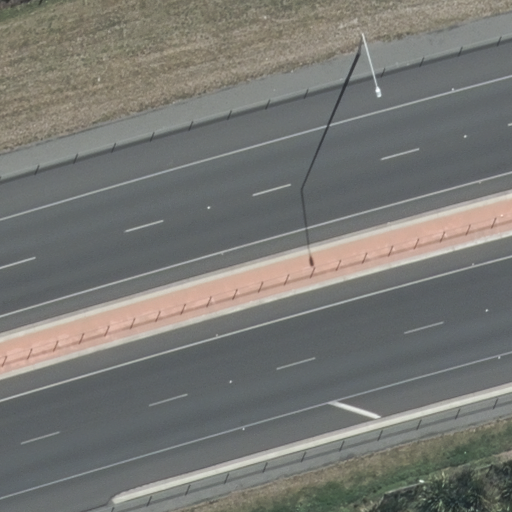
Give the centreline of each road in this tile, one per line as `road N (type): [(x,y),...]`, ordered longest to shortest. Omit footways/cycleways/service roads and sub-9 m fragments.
road 1 (motorway): [(0,266),(511,120)]
road 2 (motorway): [(511,304),(0,448)]
